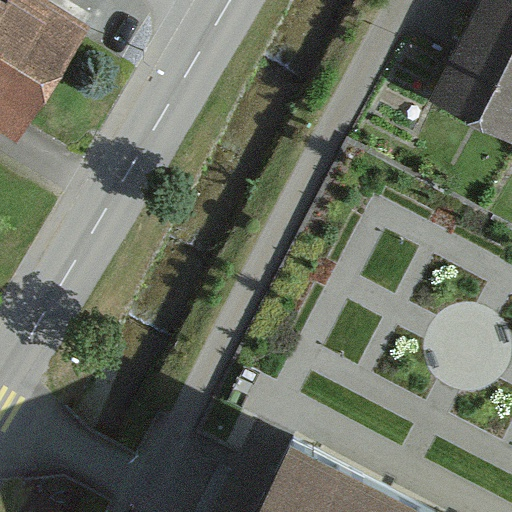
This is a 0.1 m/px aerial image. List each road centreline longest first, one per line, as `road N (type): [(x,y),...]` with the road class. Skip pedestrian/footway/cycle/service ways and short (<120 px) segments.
road 1 (residential): [(406,0),(149,490)]
road 2 (tertiary): [(0,391),(229,0)]
road 3 (residential): [(149,490),(0,410)]
